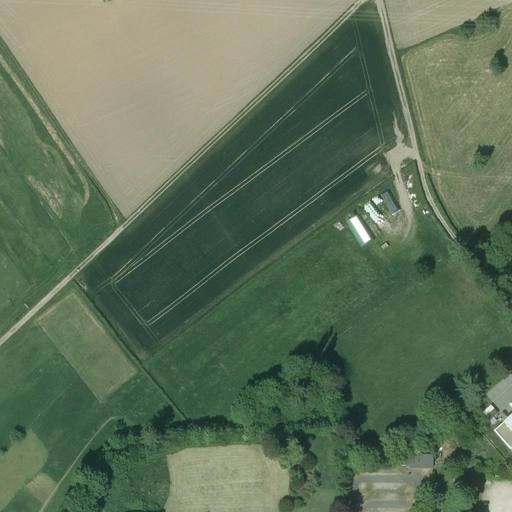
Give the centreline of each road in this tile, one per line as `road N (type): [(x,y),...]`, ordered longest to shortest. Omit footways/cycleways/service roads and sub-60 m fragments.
road 1 (track): [(368,0),(0,355)]
road 2 (track): [(511,299),(450,225),(428,183),(384,0)]
road 3 (track): [(0,38),(126,237)]
